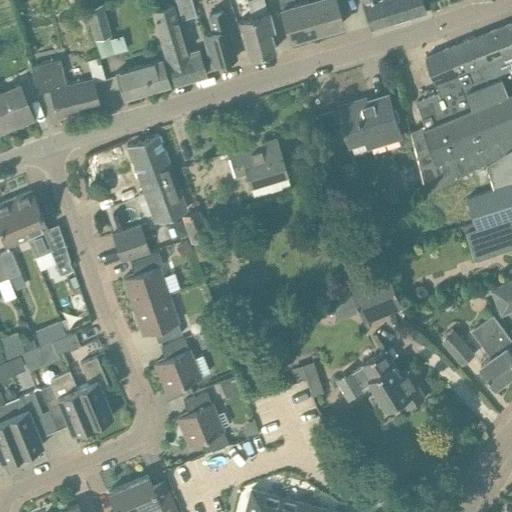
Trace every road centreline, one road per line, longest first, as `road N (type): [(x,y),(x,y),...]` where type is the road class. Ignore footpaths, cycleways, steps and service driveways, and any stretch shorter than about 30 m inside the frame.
road 1 (residential): [(48,149),(511,4)]
road 2 (residential): [(1,511),(11,493),(135,441),(145,427),(48,149)]
